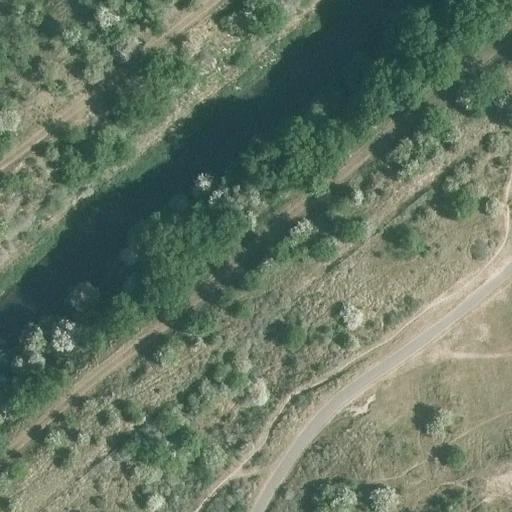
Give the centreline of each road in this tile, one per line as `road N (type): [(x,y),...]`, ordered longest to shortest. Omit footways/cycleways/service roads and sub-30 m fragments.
road 1 (track): [(0,465),(511,40)]
road 2 (unknown): [(511,178),(510,230),(489,255),(431,310),(284,409),(263,445),(194,511)]
road 3 (track): [(213,0),(0,170)]
